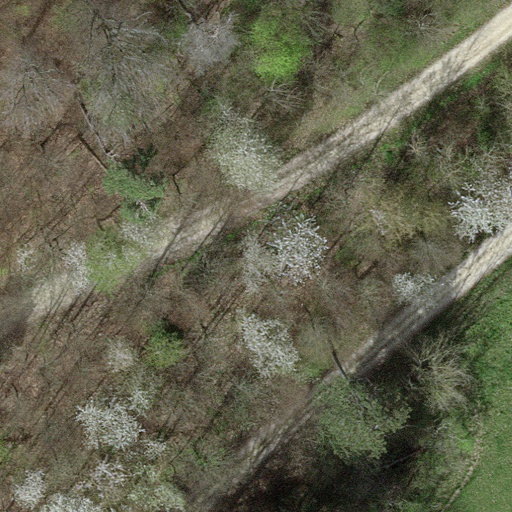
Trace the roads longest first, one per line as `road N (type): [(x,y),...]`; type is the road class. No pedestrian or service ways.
road 1 (track): [(511,10),(306,172),(0,303)]
road 2 (track): [(158,511),(511,221)]
